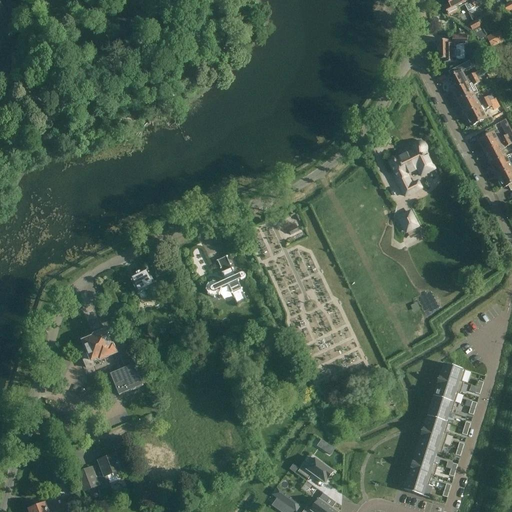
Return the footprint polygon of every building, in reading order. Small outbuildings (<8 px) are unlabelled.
[(447,0),(450,5),(444,7),(449,16),(459,11),(458,9),(465,5),(462,0),(447,0)] [(462,0),(465,5),(469,12),(469,13),(470,13),(471,13),(472,14),(472,13),(473,13),(474,13),(475,12),(476,11),(476,10),(476,9),(476,8),(486,3),(484,0),(462,0)] [(479,31),(482,29),(478,20),(474,22),(479,31)] [(487,37),(482,29),(479,31),(474,22),(465,28),(482,40),(487,37)] [(487,38),(492,48),(505,42),(500,32),(487,38)] [(436,44),(436,48),(438,49),(438,60),(444,60),(444,64),(451,63),(457,63),(457,61),(465,61),(465,47),(468,47),(468,35),(453,35),(453,41),(449,41),(438,42),(438,43),(436,44)] [(448,78),(454,91),(477,79),(477,78),(483,75),(481,71),(468,78),(469,79),(466,81),(462,72),(466,70),(463,65),(449,72),(451,77),(448,78)] [(477,79),(454,91),(460,103),(474,95),(478,94),(474,86),(480,83),(477,79)] [(460,103),(466,114),(494,100),(492,95),(478,102),(474,95),(460,103)] [(466,114),(472,126),(486,119),(482,110),(484,109),(485,111),(489,109),(491,114),(501,109),(496,99),(495,100),(494,100),(466,114)] [(486,153),(511,139),(511,129),(511,127),(503,131),(506,137),(501,140),(501,141),(499,142),(494,133),(480,140),(486,153)] [(511,139),(486,153),(492,164),(506,157),(503,150),(511,145),(511,139)] [(398,183),(406,198),(416,193),(408,176),(419,171),(422,178),(436,171),(427,153),(427,152),(427,151),(427,150),(427,149),(427,148),(427,147),(426,145),(425,144),(424,143),(423,143),(422,142),(421,142),(419,142),(417,142),(416,143),(415,144),(414,145),(413,146),(413,147),(412,149),(413,150),(411,151),(410,152),(408,153),(409,154),(405,156),(404,155),(397,158),(396,158),(394,158),(393,158),(392,158),(391,159),(390,159),(390,160),(389,161),(389,162),(390,163),(394,167),(401,182),(398,183)] [(511,160),(509,156),(506,157),(492,164),(498,176),(511,168),(511,160)] [(511,168),(498,176),(505,188),(509,186),(511,191),(511,190),(511,168)] [(410,212),(400,218),(407,232),(418,227),(410,212)] [(291,236),(299,232),(296,226),(288,230),(291,236)] [(228,286),(237,307),(248,302),(239,281),(245,278),(246,278),(246,277),(246,276),(246,275),(245,274),(243,273),(237,276),(227,256),(217,261),(226,281),(219,285),(213,282),(208,284),(206,290),(208,295),(215,298),(219,296),(220,296),(221,289),(228,286)] [(170,279),(178,275),(169,257),(161,260),(170,279)] [(130,278),(138,295),(150,290),(151,293),(158,289),(157,286),(148,269),(130,278)] [(84,356),(82,357),(87,369),(88,368),(95,365),(93,361),(104,357),(105,359),(116,354),(122,369),(111,374),(120,396),(144,386),(135,364),(133,365),(131,361),(122,338),(111,342),(106,331),(95,335),(96,336),(95,337),(87,340),(86,340),(85,341),(90,354),(84,356)] [(445,364),(441,376),(461,383),(462,382),(465,371),(445,364)] [(441,376),(438,386),(458,393),(460,394),(464,383),(462,382),(461,383),(441,376)] [(458,393),(438,386),(434,397),(455,403),(458,393)] [(455,403),(434,397),(431,407),(449,413),(452,414),(455,403)] [(431,407),(428,417),(446,423),(449,413),(431,407)] [(446,423),(428,417),(425,428),(445,434),(449,423),(446,423)] [(421,438),(444,445),(448,434),(445,434),(425,428),(421,438)] [(441,456),(444,445),(421,438),(418,448),(436,454),(441,456)] [(433,464),(436,454),(418,448),(415,459),(433,464)] [(99,464),(76,473),(83,493),(110,482),(108,477),(120,472),(117,465),(119,464),(116,455),(99,462),(99,464)] [(313,458),(306,468),(303,466),(298,472),(308,480),(312,474),(326,484),(334,473),(313,458)] [(415,459),(412,469),(432,475),(432,476),(434,477),(438,465),(433,464),(415,459)] [(412,469),(408,479),(427,485),(429,486),(432,476),(432,475),(412,469)] [(427,485),(408,479),(405,491),(423,497),(427,485)] [(72,494),(76,502),(81,499),(78,491),(72,494)] [(336,503),(323,494),(319,500),(332,509),(336,503)] [(303,511),(335,511),(332,509),(319,500),(317,499),(310,510),(307,507),(303,511)] [(67,511),(63,501),(47,507),(46,505),(42,506),(40,502),(33,505),(34,509),(31,510),(31,511),(67,511)]
